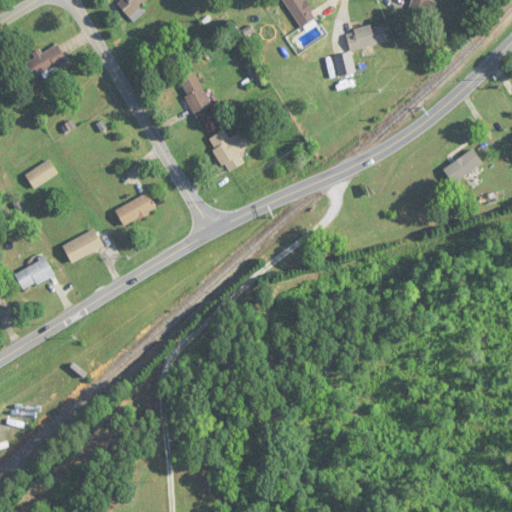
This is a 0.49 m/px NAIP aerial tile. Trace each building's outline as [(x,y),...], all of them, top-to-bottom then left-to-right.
[(142,7),(149,0),(119,0),(117,2),(134,23),(146,13),(142,7)] [(316,20),(305,0),(284,0),(300,29),(316,20)] [(411,0),(407,8),(430,21),(439,4),(431,0),(411,0)] [(346,37),(354,54),(389,38),(381,21),(346,37)] [(23,64),(33,81),(68,61),(58,44),(23,64)] [(335,58),(341,76),(356,72),(350,53),(335,58)] [(178,80),(196,115),(213,106),(195,72),(178,80)] [(245,164),(240,153),(252,147),(244,131),(230,139),(225,131),(210,139),(228,173),(245,164)] [(492,158),(487,151),(450,176),(455,184),(492,158)] [(59,173),(50,160),(26,175),(36,189),(59,173)] [(116,210),(124,227),(158,210),(149,193),(116,210)] [(104,247),(96,230),(63,246),(72,263),(104,247)] [(55,276),(46,258),(15,274),(24,292),(55,276)]
